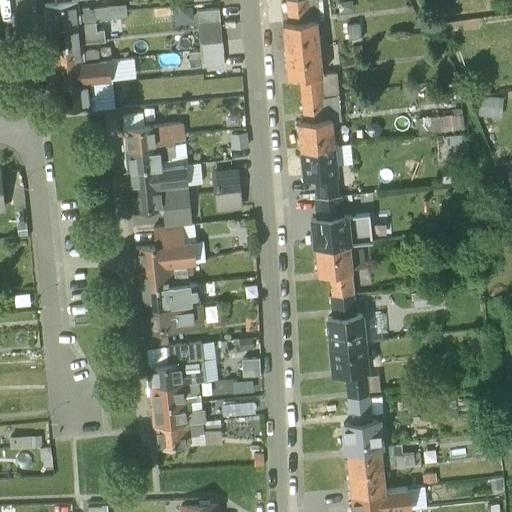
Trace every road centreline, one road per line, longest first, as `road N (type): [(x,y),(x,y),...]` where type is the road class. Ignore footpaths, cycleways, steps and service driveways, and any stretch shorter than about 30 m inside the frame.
road 1 (residential): [(279,511),(252,0)]
road 2 (residential): [(30,127),(71,440)]
road 3 (residential): [(20,0),(30,127)]
